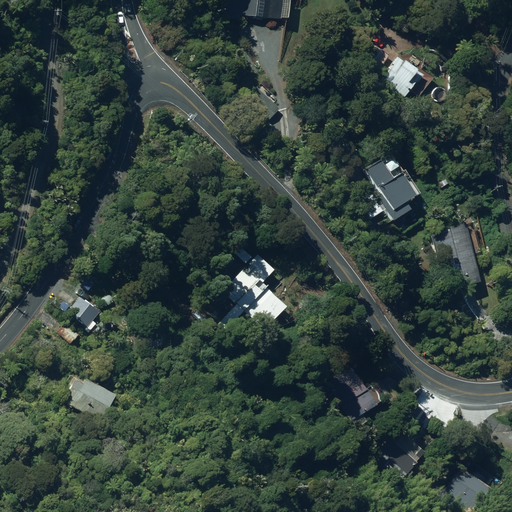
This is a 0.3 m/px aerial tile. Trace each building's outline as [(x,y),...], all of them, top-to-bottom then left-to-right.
[(240,0),(239,17),(280,21),(281,0),(240,0)] [(374,75),(389,55),(374,45),(360,65),(374,75)] [(384,78),(408,96),(417,84),(418,85),(423,78),(396,58),(391,65),(393,66),(384,78)] [(272,104),(275,102),(260,86),(255,90),(251,86),(241,95),(264,120),(277,109),(272,104)] [(443,131),(444,139),(452,139),(451,130),(443,131)] [(329,141),(340,160),(352,152),(341,134),(329,141)] [(386,210),(393,222),(409,212),(404,205),(404,204),(414,197),(400,175),(392,180),(379,161),(365,170),(380,194),(377,197),(385,209),(386,210)] [(430,235),(445,293),(479,285),(464,226),(430,235)] [(212,329),(219,337),(244,313),(263,332),(285,311),(261,286),(273,274),(257,258),(222,292),(236,307),(212,329)] [(66,314),(81,326),(94,310),(78,298),(66,314)] [(155,345),(166,355),(172,349),(161,339),(155,345)] [(325,386),(350,425),(376,408),(367,395),(366,396),(349,370),(325,386)] [(63,403),(101,422),(113,397),(84,383),(83,387),(73,382),(63,403)] [(427,416),(411,404),(399,421),(415,433),(427,416)] [(374,463),(398,485),(416,465),(392,443),(374,463)] [(462,468),(446,490),(435,482),(425,496),(435,504),(446,511),(472,511),(488,491),(473,480),(474,477),(462,468)]
